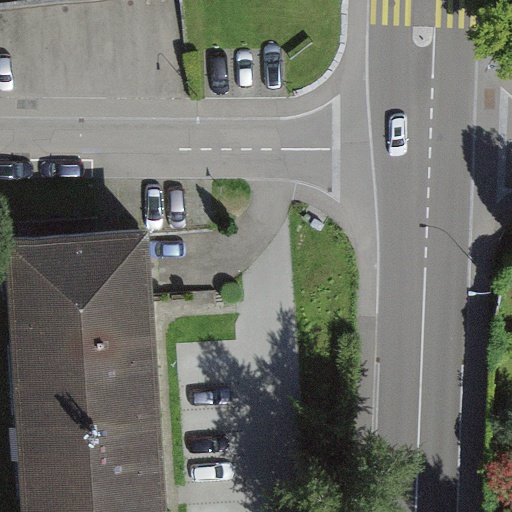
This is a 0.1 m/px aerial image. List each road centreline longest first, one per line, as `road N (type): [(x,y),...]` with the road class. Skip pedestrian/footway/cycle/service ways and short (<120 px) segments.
road 1 (residential): [(0,146),(429,149)]
road 2 (primary): [(429,149),(417,511)]
road 3 (primary): [(427,0),(429,149)]
